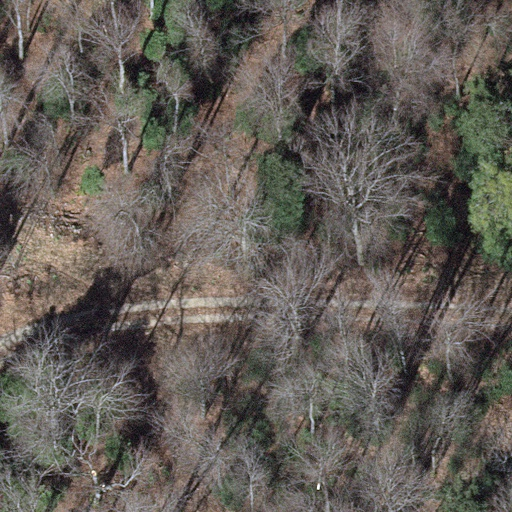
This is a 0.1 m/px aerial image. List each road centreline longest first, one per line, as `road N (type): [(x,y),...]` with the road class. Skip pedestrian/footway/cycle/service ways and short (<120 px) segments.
road 1 (track): [(511,314),(281,302),(113,309),(0,345)]
road 2 (track): [(243,511),(113,309)]
